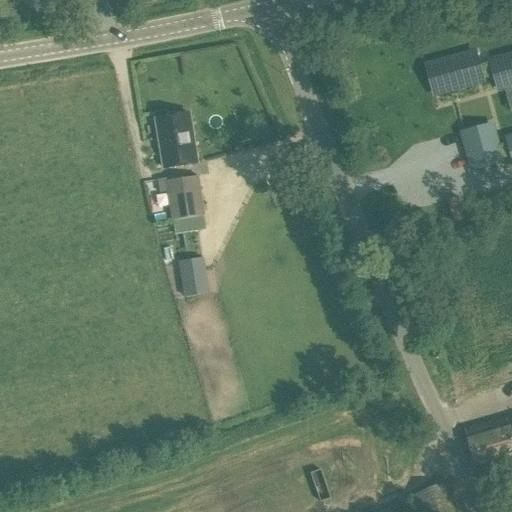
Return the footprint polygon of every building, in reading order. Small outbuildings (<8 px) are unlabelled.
[(432,65),(440,92),(495,77),(498,89),(511,85),(511,56),(479,65),(476,53),(432,65)] [(189,114),(156,119),(164,168),(197,163),(189,114)] [(511,138),(507,140),(508,143),(496,146),(494,137),(467,144),(474,171),(501,163),(500,160),(511,157),(511,159),(511,138)] [(197,176),(166,181),(172,221),(204,215),(197,176)] [(293,186),(283,189),(287,203),(298,200),(293,186)] [(208,260),(176,270),(213,395),(245,385),(208,260)] [(511,416),(465,430),(480,477),(511,468),(511,416)] [(460,511),(445,481),(410,498),(416,511),(460,511)]
